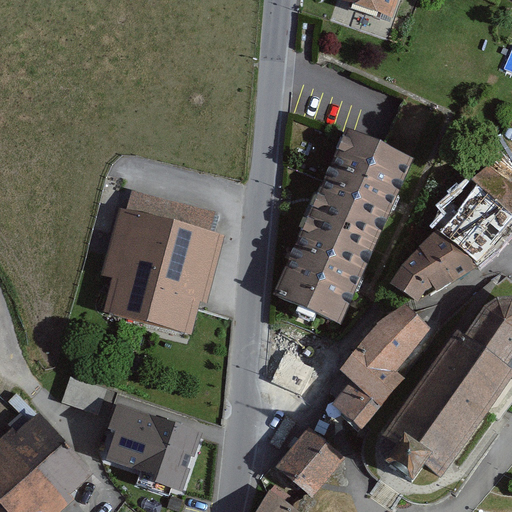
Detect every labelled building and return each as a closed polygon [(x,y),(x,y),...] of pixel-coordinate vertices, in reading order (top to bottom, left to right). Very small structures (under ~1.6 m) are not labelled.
[(337,0),(337,1),(390,20),(397,0),(337,0)] [(317,200),(277,295),(338,321),(410,161),(381,148),(353,136),(345,132),(324,182),(317,200)] [(511,185),(488,166),(389,281),(412,300),(456,280),(511,215),(511,185)] [(132,190),(126,211),(210,232),(214,212),(132,190)] [(113,277),(105,311),(193,334),(200,310),(201,304),(207,305),(225,236),(210,232),(126,211),(121,209),(114,236),(104,275),(113,277)] [(511,377),(511,367),(507,364),(511,356),(511,296),(497,298),(485,305),(464,335),(461,333),(459,331),(454,338),(386,436),(387,437),(396,444),(385,459),(385,460),(400,471),(412,480),(424,463),(441,475),(487,411),(511,377)] [(339,369),(350,381),(381,407),(405,378),(398,372),(431,333),(407,316),(402,314),(375,329),(339,369)] [(290,334),(268,382),(302,399),(324,350),(290,334)] [(511,356),(507,364),(511,367),(511,377),(487,411),(490,413),(494,416),(495,417),(495,418),(496,419),(499,421),(505,413),(511,403),(511,356)] [(99,414),(107,389),(69,377),(61,403),(80,408),(99,414)] [(350,381),(334,404),(361,429),(381,407),(350,381)] [(172,487),(182,491),(203,434),(117,403),(108,429),(116,432),(106,459),(142,472),(137,483),(169,495),(172,487)] [(90,475),(39,417),(16,436),(10,430),(0,438),(0,502),(8,511),(57,511),(72,499),(68,495),(90,475)] [(308,429),(276,467),(308,493),(313,498),(320,489),(322,486),(324,484),(343,461),(345,459),(308,429)] [(256,511),(300,511),(299,511),(285,500),(289,496),(275,486),(270,490),(268,494),(256,511)] [(7,511),(8,511),(0,502),(0,511),(7,511)]
